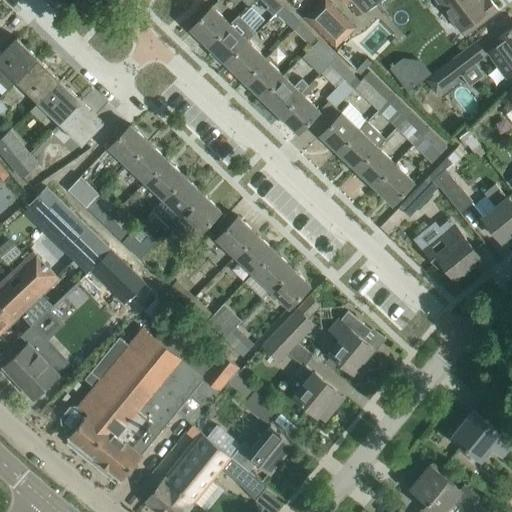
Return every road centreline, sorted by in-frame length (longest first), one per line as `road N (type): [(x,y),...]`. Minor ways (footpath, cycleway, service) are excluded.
road 1 (residential): [(466,338),(151,51)]
road 2 (residential): [(319,511),(466,338)]
road 3 (residential): [(151,51),(121,78),(101,78),(71,60),(13,0)]
road 4 (residential): [(0,412),(118,511)]
